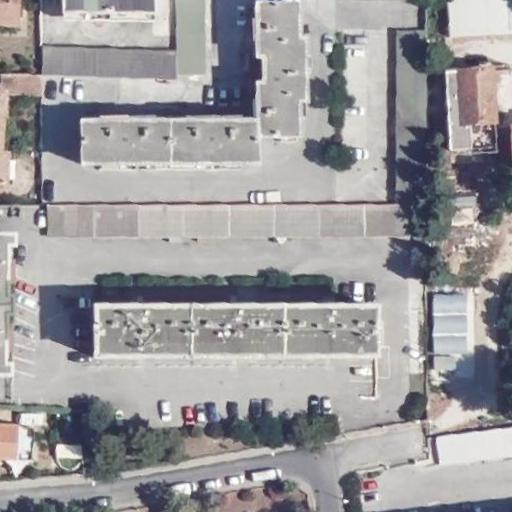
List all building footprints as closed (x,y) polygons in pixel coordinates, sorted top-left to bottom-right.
[(0,0),(0,25),(19,27),(20,0),(0,0)] [(63,0),(63,12),(156,13),(155,0),(63,0)] [(202,0),(174,0),(175,52),(175,75),(203,75),(202,0)] [(511,0),(449,0),(451,36),(511,33),(511,0)] [(83,122),(83,165),(257,165),(257,137),(297,137),(297,103),(305,103),(304,40),(297,40),(297,5),(258,4),(258,43),(257,121),(234,121),(130,121),(83,122)] [(397,205),(425,204),(425,192),(427,29),(399,29),(397,205)] [(41,49),(41,76),(175,78),(175,75),(175,52),(41,49)] [(495,149),(493,70),(446,72),(449,150),(495,149)] [(0,184),(5,184),(7,153),(0,152),(0,115),(6,115),(7,93),(40,95),(40,87),(41,76),(0,74),(0,184)] [(46,235),(425,236),(425,204),(397,205),(46,205),(46,235)] [(14,236),(0,235),(0,376),(9,377),(14,236)] [(95,309),(95,358),(143,357),(233,357),(327,356),(374,356),(375,308),(95,309)] [(33,424),(0,423),(0,458),(1,459),(0,457),(32,457),(32,461),(51,461),(52,433),(33,432),(33,424)] [(511,455),(511,429),(435,439),(438,464),(511,455)] [(81,468),(81,444),(54,444),(55,468),(81,468)]
